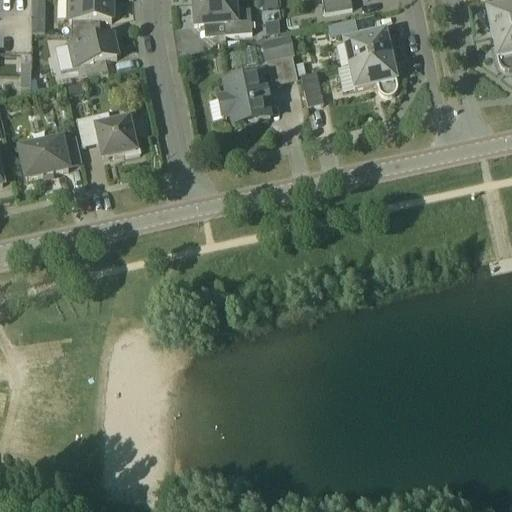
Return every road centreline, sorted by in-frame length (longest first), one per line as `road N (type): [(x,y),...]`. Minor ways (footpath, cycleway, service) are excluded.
road 1 (tertiary): [(198,211),(445,157)]
road 2 (residential): [(198,211),(174,145),(149,0)]
road 3 (tertiary): [(0,257),(198,211)]
road 4 (residential): [(413,0),(445,157)]
road 5 (residential): [(481,149),(445,0)]
